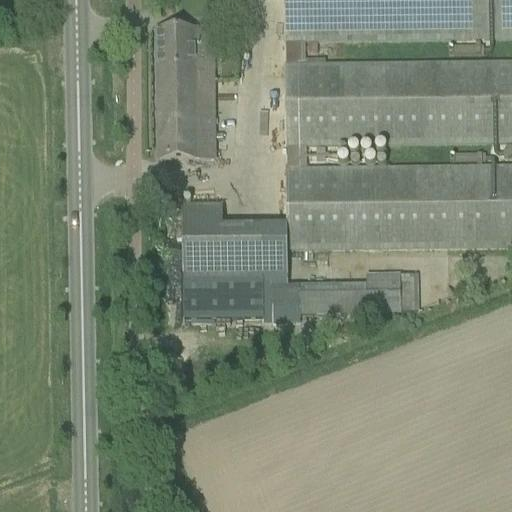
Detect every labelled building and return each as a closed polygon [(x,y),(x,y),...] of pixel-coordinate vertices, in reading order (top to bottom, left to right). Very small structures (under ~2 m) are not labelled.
[(511,0),(282,0),(284,46),(285,46),(286,71),(284,71),(285,150),(287,150),(287,175),(286,175),(287,254),(307,254),(511,252),(511,169),(306,172),(305,152),(511,148),(511,65),(304,69),(304,48),(511,44),(511,0)] [(196,35),(156,36),(158,165),(197,164),(196,35)] [(263,249),(182,250),(183,325),(264,324),(263,249)] [(270,290),(270,312),(298,311),(298,289),(270,290)] [(366,289),(300,290),(301,319),(367,318),(366,289)]
